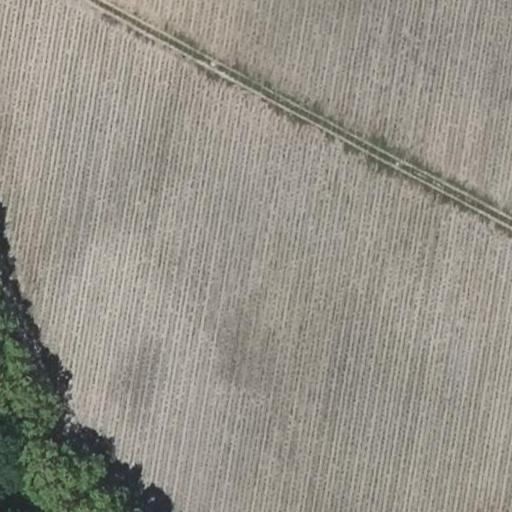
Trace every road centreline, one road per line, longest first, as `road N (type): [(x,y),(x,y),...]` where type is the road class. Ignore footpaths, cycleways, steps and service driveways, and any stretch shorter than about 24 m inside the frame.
road 1 (track): [(95,0),(511,220)]
road 2 (unclassified): [(0,340),(109,511)]
